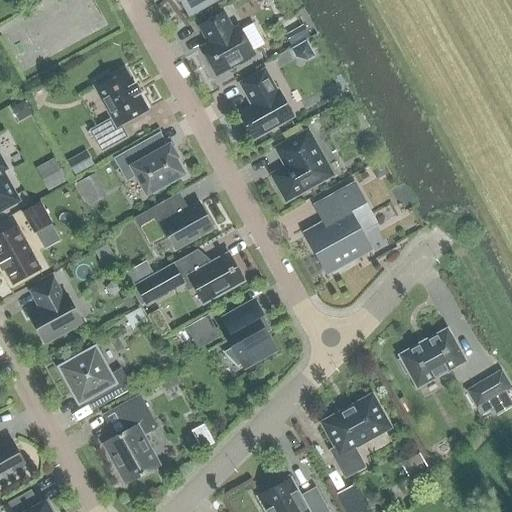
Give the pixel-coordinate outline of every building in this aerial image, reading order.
[(174,0),(175,1),(176,0),(180,0),(189,14),(214,0),(174,0)] [(232,32),(222,14),(200,26),(210,44),(201,49),(216,75),(232,65),(235,66),(249,58),(249,56),(253,54),(239,28),(232,32)] [(305,41),(290,50),(295,58),(306,61),(314,56),(305,41)] [(127,137),(120,125),(147,110),(138,95),(140,94),(135,84),(133,85),(124,70),(108,79),(106,75),(94,82),(96,86),(94,87),(111,118),(89,131),(100,152),(127,137)] [(277,93),(264,71),(240,84),(253,107),(240,114),(253,138),(292,117),(278,93),(277,93)] [(286,201),(327,178),(331,175),(307,132),(277,148),(288,167),(272,176),(286,201)] [(176,158),(169,146),(153,155),(146,141),(114,159),(125,181),(135,176),(146,195),(163,185),(164,187),(179,179),(178,177),(182,175),(174,159),(176,158)] [(85,151),(66,161),(74,176),(93,165),(85,151)] [(0,209),(17,201),(0,171),(4,169),(0,160),(0,209)] [(60,169),(41,181),(47,192),(67,180),(60,169)] [(92,203),(110,195),(99,172),(81,181),(92,203)] [(354,191),(350,185),(314,206),(325,226),(306,236),(325,272),(330,269),(332,273),(354,261),(352,257),(369,247),(361,233),(373,226),(370,221),(371,221),(354,191)] [(33,234),(52,223),(40,202),(21,212),(33,234)] [(213,227),(199,204),(186,212),(183,207),(166,216),(160,204),(133,219),(134,220),(136,219),(151,245),(166,237),(174,249),(213,227)] [(17,227),(0,235),(0,267),(1,270),(3,269),(12,284),(40,269),(17,227)] [(106,245),(94,252),(100,262),(112,256),(106,245)] [(243,282),(227,254),(188,276),(203,304),(243,282)] [(135,286),(146,305),(183,284),(173,265),(135,286)] [(124,274),(131,287),(142,281),(134,268),(124,274)] [(63,299),(53,280),(31,292),(37,303),(39,302),(43,309),(29,317),(44,343),(81,323),(66,297),(63,299)] [(254,301),(222,319),(237,345),(223,352),(222,351),(222,352),(238,368),(238,367),(238,366),(242,364),(244,368),(275,350),(257,318),(262,315),(254,301)] [(158,312),(147,318),(159,338),(169,333),(158,312)] [(186,328),(193,341),(214,329),(208,318),(203,321),(202,319),(186,328)] [(408,372),(417,387),(464,361),(447,330),(399,356),(401,359),(398,361),(405,374),(408,372)] [(131,389),(120,369),(110,375),(94,348),(58,368),(78,404),(99,393),(105,403),(131,389)] [(490,376),(466,391),(480,416),(491,410),(486,402),(501,394),(504,392),(511,388),(500,370),(490,376)] [(174,375),(160,382),(164,391),(179,384),(174,375)] [(501,394),(486,402),(491,410),(494,416),(511,405),(504,392),(501,394)] [(142,436),(156,428),(139,396),(113,410),(125,432),(102,444),(125,485),(159,466),(142,436)] [(322,423),(335,447),(329,451),(344,479),(364,467),(353,447),(389,428),(371,396),(322,423)] [(0,479),(25,466),(11,441),(0,446),(0,479)] [(408,476),(426,466),(418,450),(400,461),(408,476)] [(300,498),(290,479),(258,497),(265,511),(326,511),(315,490),(300,498)] [(0,507),(2,511),(48,511),(44,503),(39,506),(30,490),(0,506),(0,507)]
